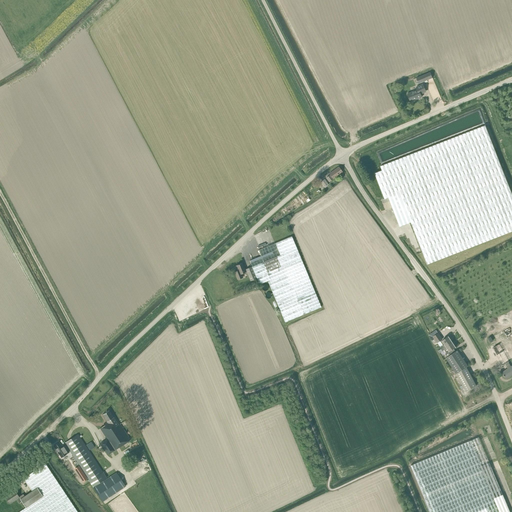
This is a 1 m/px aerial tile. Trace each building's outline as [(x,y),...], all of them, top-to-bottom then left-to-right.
[(430,72),(416,78),(419,84),(432,78),(430,72)] [(426,91),(423,84),(416,87),(417,90),(407,94),(411,102),(422,97),(420,92),(422,91),(422,92),(426,91)] [(427,264),(511,231),(511,194),(499,160),(485,125),(380,166),(382,170),(381,171),(375,173),(385,199),(388,197),(400,227),(411,222),(427,264)] [(341,173),(342,172),(340,168),(338,169),(337,168),(329,174),(330,175),(326,178),(329,182),(341,173)] [(234,272),(237,280),(243,278),(241,274),(246,272),(250,281),(257,278),(260,284),(268,281),(285,322),(321,307),(297,248),(292,236),(258,250),(261,256),(250,261),(252,267),(245,270),(242,263),(236,266),(238,270),(234,272)] [(494,345),(503,363),(510,360),(509,358),(511,356),(511,342),(504,326),(498,329),(500,332),(495,334),(499,342),(494,345)] [(433,336),(434,338),(437,343),(437,342),(440,341),(442,339),(438,333),(433,336)] [(440,347),(441,349),(452,342),(448,336),(442,341),(445,345),(443,346),(443,345),(440,347)] [(445,354),(447,356),(455,351),(453,348),(455,347),(452,342),(441,349),(438,351),(439,353),(443,351),(442,351),(444,350),(446,352),(445,354)] [(456,374),(464,388),(461,389),(463,393),(466,391),(476,385),(467,369),(466,367),(468,366),(457,350),(455,352),(455,351),(447,356),(447,357),(446,358),(456,374)] [(508,368),(502,373),(506,379),(511,375),(511,366),(510,366),(508,368)] [(431,387),(439,404),(447,400),(439,383),(431,387)] [(108,455),(115,450),(130,440),(120,423),(118,424),(109,410),(102,414),(107,422),(104,424),(105,426),(100,429),(107,439),(102,442),(102,443),(101,444),(108,455)] [(102,472),(79,436),(78,434),(65,443),(89,481),(93,487),(107,478),(104,473),(103,472),(102,472)] [(411,466),(430,511),(510,511),(479,437),(411,466)] [(59,442),(54,446),(61,457),(67,454),(69,452),(66,448),(64,444),(61,446),(59,442)] [(91,442),(89,443),(86,445),(90,451),(95,447),(94,445),(92,444),(91,442)] [(77,511),(45,464),(23,478),(32,491),(25,496),(23,494),(19,497),(15,491),(5,497),(9,503),(16,499),(19,503),(22,501),(26,507),(19,511),(77,511)] [(80,468),(76,471),(83,482),(87,479),(80,468)] [(103,501),(125,486),(116,472),(93,488),(103,501)]
